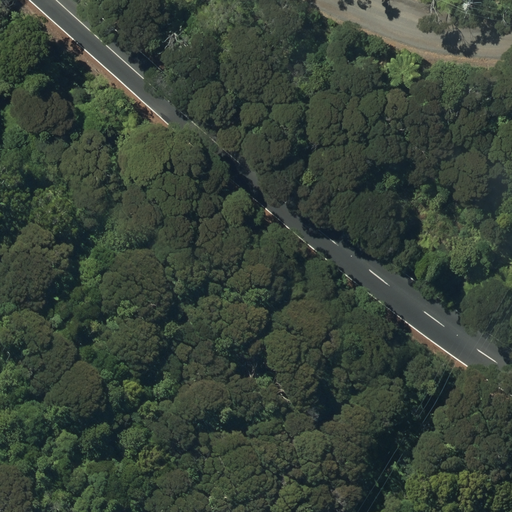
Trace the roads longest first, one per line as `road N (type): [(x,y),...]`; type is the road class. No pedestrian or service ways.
road 1 (tertiary): [(58,0),(325,248),(511,360)]
road 2 (residential): [(511,42),(447,42),(344,0)]
